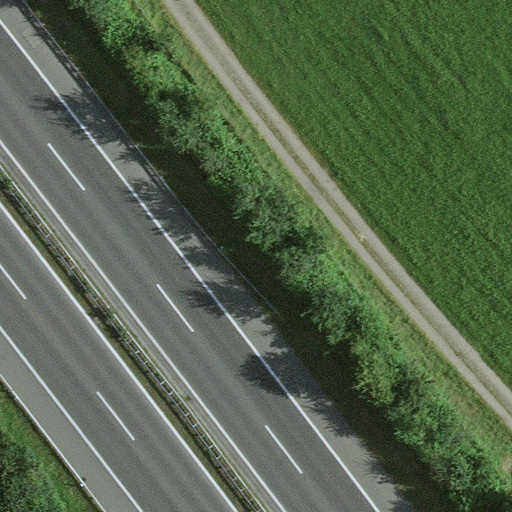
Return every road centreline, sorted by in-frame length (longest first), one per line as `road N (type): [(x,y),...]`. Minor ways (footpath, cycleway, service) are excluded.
road 1 (motorway): [(325,511),(0,97)]
road 2 (track): [(180,0),(298,156),(511,407)]
road 3 (motorway): [(0,279),(180,511)]
